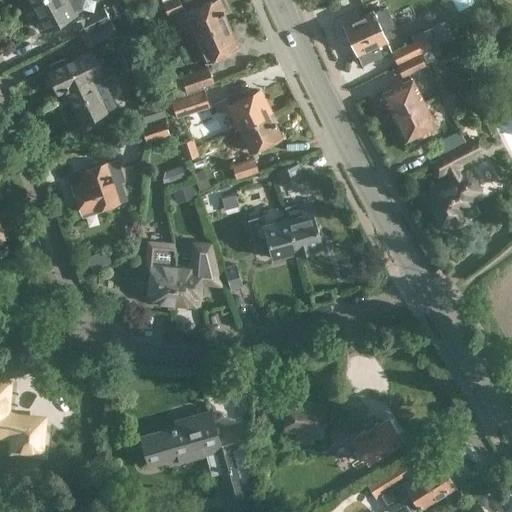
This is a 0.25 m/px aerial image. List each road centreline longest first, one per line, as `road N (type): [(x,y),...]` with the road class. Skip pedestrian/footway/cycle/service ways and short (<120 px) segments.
road 1 (residential): [(87,345),(231,345),(348,316),(424,285)]
road 2 (secondary): [(424,285),(356,165),(281,0)]
road 3 (residential): [(87,345),(0,102)]
road 4 (secondary): [(511,429),(424,285)]
